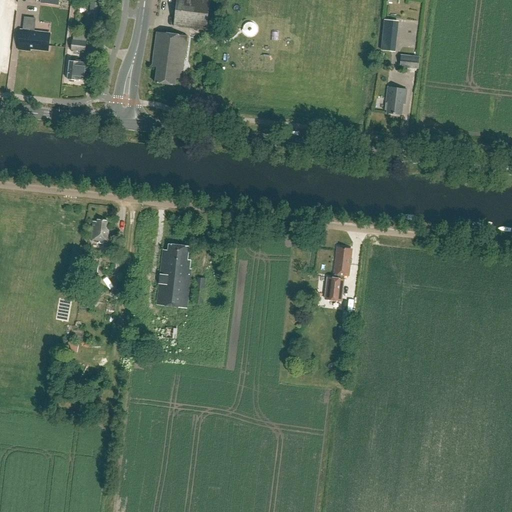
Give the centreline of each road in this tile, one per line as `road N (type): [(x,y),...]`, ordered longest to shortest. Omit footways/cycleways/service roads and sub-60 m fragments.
road 1 (unclassified): [(511,247),(0,185)]
road 2 (tertiary): [(511,169),(130,122)]
